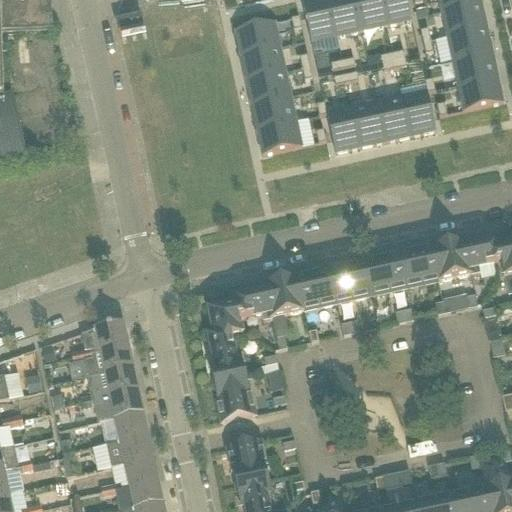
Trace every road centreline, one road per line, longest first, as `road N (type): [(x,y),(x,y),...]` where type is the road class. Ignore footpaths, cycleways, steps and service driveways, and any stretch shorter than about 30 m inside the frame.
road 1 (residential): [(145,279),(511,199)]
road 2 (residential): [(145,279),(85,0)]
road 3 (residential): [(199,511),(145,279)]
road 4 (residential): [(0,330),(145,279)]
